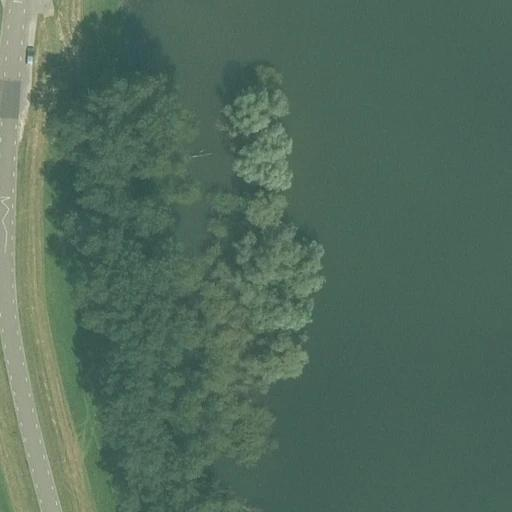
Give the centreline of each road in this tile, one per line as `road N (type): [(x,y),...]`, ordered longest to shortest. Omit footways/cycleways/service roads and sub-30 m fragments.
road 1 (track): [(118,511),(77,358),(57,67),(40,3),(32,0)]
road 2 (tertiary): [(51,511),(8,327),(2,251),(11,55)]
